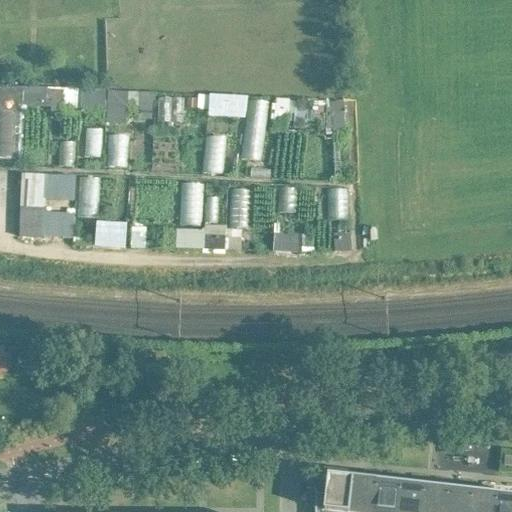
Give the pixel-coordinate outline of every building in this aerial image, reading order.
[(36,146),(35,109),(26,109),(27,146),(36,146)] [(255,130),(285,131),(285,112),(256,111),(255,130)] [(307,132),(333,133),(334,124),(325,124),(326,112),(308,111),(307,132)] [(164,177),(166,166),(151,163),(149,175),(164,177)] [(38,224),(40,183),(18,182),(16,223),(38,224)] [(239,239),(240,201),(227,200),(226,238),(239,239)] [(92,251),(91,213),(53,215),(54,252),(92,251)] [(15,251),(31,252),(32,238),(16,237),(15,251)] [(503,467),(511,467),(511,457),(504,457),(503,467)] [(346,511),(350,481),(350,478),(326,476),(324,495),(316,494),(316,492),(315,491),(314,511),(346,511)] [(370,511),(374,481),(350,478),(350,481),(346,511),(370,511)] [(394,511),(398,484),(374,481),(370,511),(394,511)] [(418,511),(422,486),(398,484),(394,511),(418,511)] [(443,511),(446,489),(422,486),(418,511),(443,511)] [(467,511),(470,492),(446,489),(443,511),(467,511)] [(491,511),(493,494),(470,492),(467,511),(491,511)] [(511,511),(511,496),(493,494),(491,511),(511,511)]
